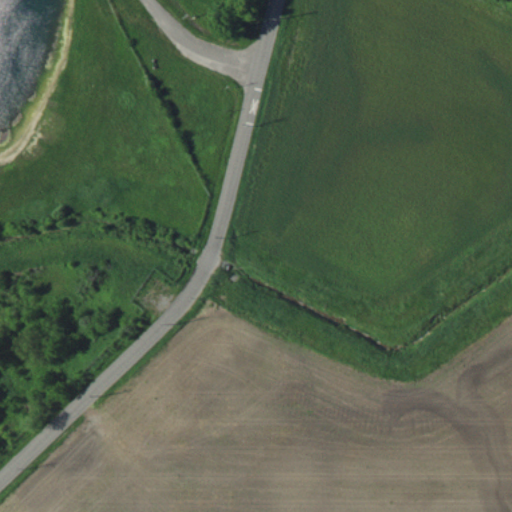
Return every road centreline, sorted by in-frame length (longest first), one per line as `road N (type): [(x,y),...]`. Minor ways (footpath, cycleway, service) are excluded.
road 1 (residential): [(240,212),(198,303),(0,485)]
road 2 (residential): [(282,0),(240,212)]
